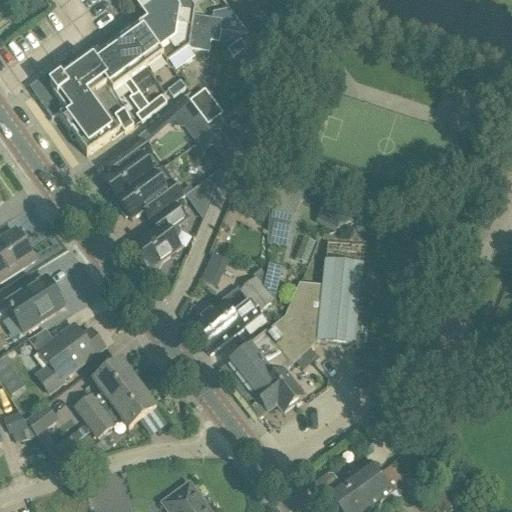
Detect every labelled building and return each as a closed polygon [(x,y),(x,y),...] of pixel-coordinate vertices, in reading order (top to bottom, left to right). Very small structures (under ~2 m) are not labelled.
[(131,0),(142,15),(145,13),(162,0),(131,0)] [(162,0),(145,13),(152,23),(219,34),(221,23),(193,19),(194,10),(187,0),(162,0)] [(142,30),(142,31),(162,59),(161,59),(166,65),(188,49),(190,52),(208,55),(209,43),(217,44),(219,34),(152,23),(142,30)] [(140,27),(123,40),(145,71),(161,59),(162,59),(142,31),(142,30),(140,27)] [(123,40),(107,52),(129,83),(145,71),(123,40)] [(246,51),(240,43),(227,53),(233,61),(246,51)] [(88,60),(112,95),(123,87),(133,100),(138,96),(129,83),(107,52),(91,63),(88,60)] [(36,96),(34,98),(51,122),(57,117),(60,120),(58,121),(86,159),(118,136),(117,135),(120,132),(123,137),(133,131),(108,96),(111,94),(112,95),(88,60),(72,72),(66,64),(36,86),(38,89),(36,96)] [(180,86),(167,96),(173,102),(185,92),(180,86)] [(204,93),(189,104),(207,128),(222,117),(204,93)] [(161,101),(136,120),(141,127),(166,107),(161,101)] [(213,135),(207,128),(199,117),(185,130),(197,147),(213,135)] [(111,179),(101,186),(115,205),(154,177),(145,166),(153,160),(141,143),(104,170),(111,179)] [(270,214),(290,224),(306,192),(274,176),(265,196),(276,201),(270,214)] [(154,177),(115,205),(131,227),(143,218),(148,226),(183,201),(172,186),(164,191),(154,177)] [(276,201),(265,196),(244,185),(231,211),(263,228),(270,214),(276,201)] [(155,235),(130,253),(148,278),(181,253),(169,236),(186,223),(175,208),(183,201),(148,226),(155,235)] [(326,207),(316,225),(334,235),(358,224),(326,207)] [(0,285),(34,264),(14,233),(0,242),(0,285)] [(242,356),(221,373),(234,389),(359,292),(363,247),(328,243),(324,290),(300,288),(285,322),(249,350),(246,346),(239,351),(242,356)] [(221,305),(188,331),(199,344),(279,281),(282,271),(269,268),(267,279),(261,272),(253,279),(256,282),(240,294),(238,291),(221,304),(221,305)] [(214,288),(217,280),(204,274),(201,282),(214,288)] [(45,281),(4,306),(23,337),(64,312),(45,281)] [(279,281),(199,344),(210,358),(242,333),(240,330),(274,304),(279,281)] [(359,292),(234,389),(246,405),(284,376),(283,375),(318,344),(353,348),(359,292)] [(47,334),(31,345),(49,370),(36,380),(48,397),(63,386),(61,383),(103,351),(89,333),(80,340),(73,330),(55,343),(47,334)] [(90,401),(75,412),(85,427),(137,388),(120,365),(92,385),(101,398),(93,404),(90,401)] [(284,376),(246,405),(259,422),(276,408),(283,416),(303,400),(284,376)] [(355,383),(357,388),(367,384),(364,376),(355,379),(354,380),(355,383)] [(137,388),(85,427),(96,442),(112,430),(110,427),(118,421),(127,433),(155,412),(137,388)] [(45,409),(32,419),(43,433),(55,424),(45,409)] [(18,418),(4,422),(10,438),(28,431),(18,418)] [(432,439),(415,450),(421,461),(438,450),(432,439)] [(70,441),(57,451),(67,465),(74,463),(82,457),(70,441)] [(316,488),(315,492),(320,499),(324,499),(327,497),(337,511),(339,511),(380,483),(368,467),(338,489),(332,480),(328,479),(316,488)] [(460,475),(447,484),(463,507),(476,498),(460,475)] [(380,483),(339,511),(372,511),(391,499),(380,483)] [(444,486),(427,498),(436,511),(450,511),(458,506),(444,486)] [(206,511),(189,487),(162,507),(166,511),(206,511)] [(86,493),(89,511),(108,511),(104,489),(86,493)]
